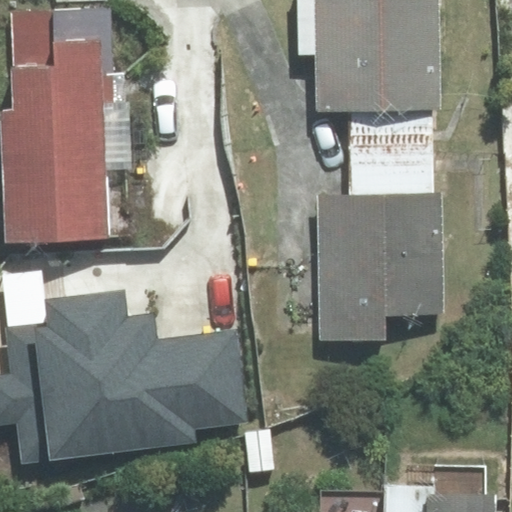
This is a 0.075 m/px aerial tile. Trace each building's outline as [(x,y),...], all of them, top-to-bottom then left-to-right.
[(324,0),(324,106),(452,106),(452,0),(324,0)] [(16,101),(22,232),(126,227),(116,9),(26,13),(30,100),(16,101)] [(451,309),(452,191),(330,190),(329,333),(406,334),(406,308),(451,309)] [(88,294),(21,300),(24,335),(0,337),(3,367),(0,367),(0,427),(13,426),(17,471),(202,456),(200,434),(254,429),(245,325),(159,333),(158,319),(124,322),(88,294)] [(510,511),(511,487),(403,483),(402,511),(510,511)]
